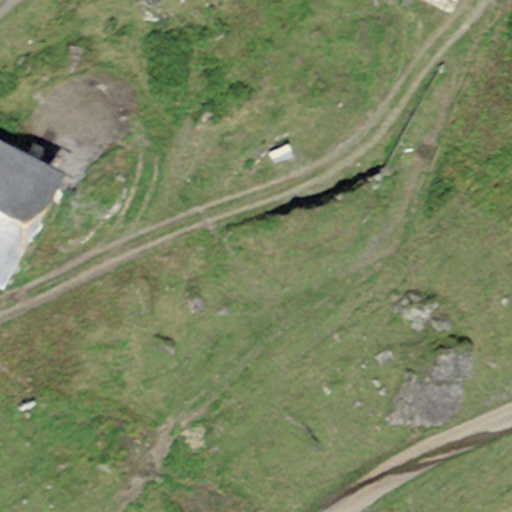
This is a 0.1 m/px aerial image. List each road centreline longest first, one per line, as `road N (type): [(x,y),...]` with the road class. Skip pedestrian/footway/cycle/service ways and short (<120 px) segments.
road 1 (track): [(0,314),(160,234),(361,157),(471,0)]
road 2 (track): [(329,511),(411,464),(511,422)]
